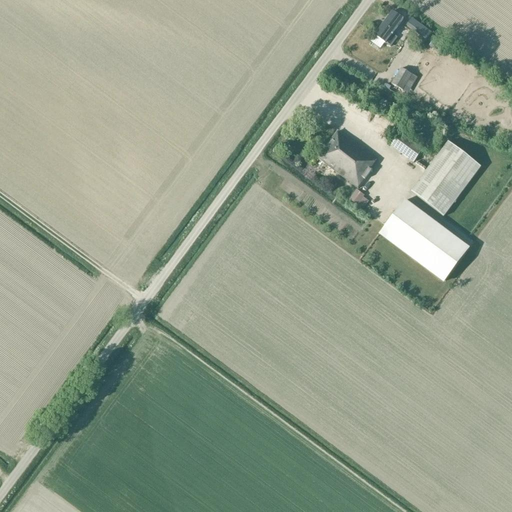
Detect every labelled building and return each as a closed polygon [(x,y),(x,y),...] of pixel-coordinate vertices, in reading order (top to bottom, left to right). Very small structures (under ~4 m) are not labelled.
[(398,38),(393,34),(404,20),(392,11),(374,36),(390,48),(398,38)] [(406,27),(425,41),(431,33),(412,19),(406,27)] [(429,47),(439,55),(445,47),(435,39),(429,47)] [(372,50),(382,58),(386,53),(377,45),(372,50)] [(401,69),(391,85),(408,94),(417,78),(401,69)] [(377,160),(337,131),(317,159),(358,190),(377,160)] [(425,149),(401,132),(391,147),(413,163),(425,149)] [(481,168),(448,142),(411,192),(444,217),(481,168)] [(349,200),(363,210),(369,202),(363,198),(364,196),(356,190),(349,200)] [(379,236),(387,242),(444,284),(470,249),(405,201),(379,236)]
